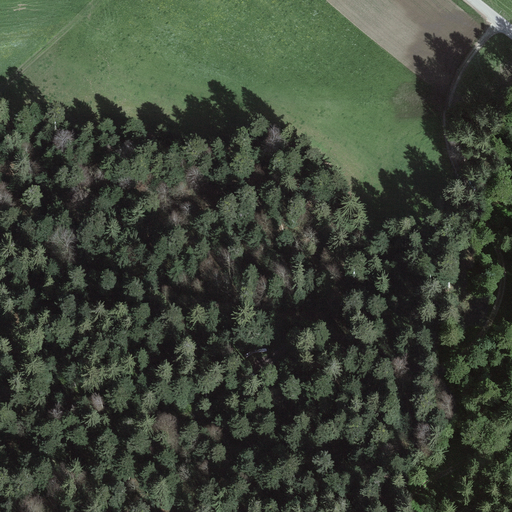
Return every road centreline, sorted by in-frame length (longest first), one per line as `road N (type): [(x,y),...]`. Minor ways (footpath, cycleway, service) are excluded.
road 1 (track): [(195,511),(231,484),(252,453),(266,373),(285,345),(330,333),(432,370),(457,361),(495,314),(497,251),(463,182),(446,120),(466,60),(497,21)]
road 2 (track): [(330,333),(252,309),(169,298),(124,300),(0,330)]
road 3 (track): [(511,447),(444,470),(392,511)]
road 4 (track): [(0,83),(93,0)]
